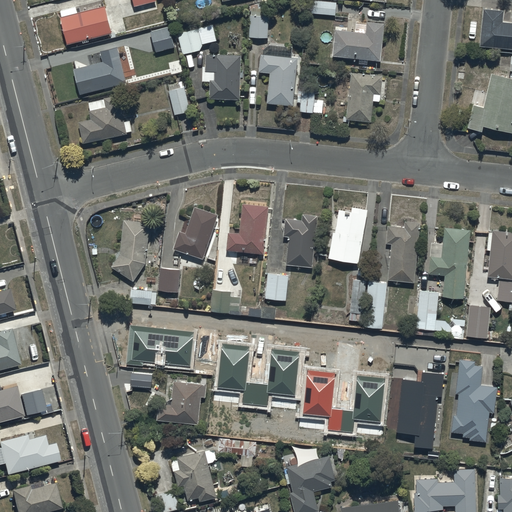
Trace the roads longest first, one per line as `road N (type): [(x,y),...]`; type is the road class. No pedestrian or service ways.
road 1 (residential): [(421,170),(225,151),(42,198)]
road 2 (tertiary): [(42,198),(121,511)]
road 3 (tertiary): [(0,32),(42,198)]
road 4 (residential): [(421,170),(435,0)]
